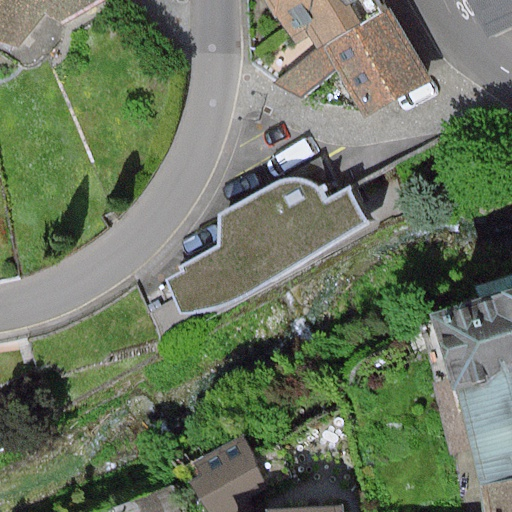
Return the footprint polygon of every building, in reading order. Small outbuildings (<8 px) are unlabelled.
[(0,0),(0,46),(4,48),(35,16),(44,24),(93,0),(0,0)] [(378,0),(275,0),(299,39),(309,36),(318,48),(278,80),(301,93),(338,69),(367,111),(424,74),(378,0)] [(511,0),(475,0),(493,37),(511,27),(511,0)] [(142,279),(161,309),(205,304),(329,235),(337,239),(367,222),(341,185),(315,198),(304,187),(288,183),(272,179),(202,213),(198,247),(158,266),(158,271),(142,279)] [(511,281),(411,312),(429,391),(511,372),(511,281)] [(511,511),(511,372),(429,391),(457,483),(461,511),(511,511)] [(266,446),(209,452),(213,484),(270,478),(266,446)]
